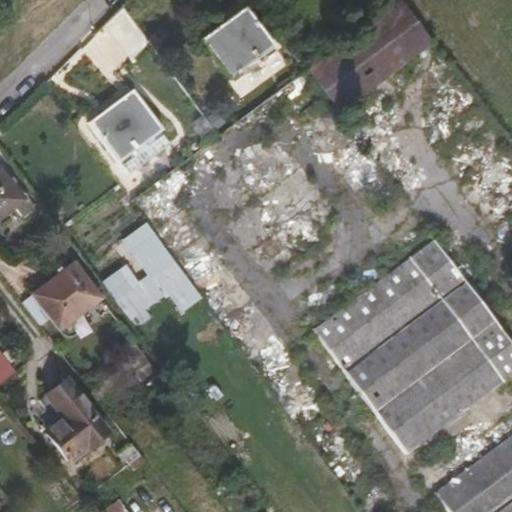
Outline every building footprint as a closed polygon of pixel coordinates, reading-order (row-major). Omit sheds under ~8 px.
[(406,0),(394,0),(384,8),(416,51),(435,35),(406,0)] [(275,44),(244,4),(202,36),(231,75),(275,44)] [(384,8),(308,65),(341,110),(416,51),(384,8)] [(104,26),(134,56),(151,39),(121,9),(104,26)] [(160,128),(130,87),(89,119),(120,160),(160,128)] [(0,155),(0,204),(15,192),(23,202),(32,194),(0,155)] [(178,316),(202,299),(146,224),(121,242),(146,275),(137,282),(124,265),(101,282),(136,330),(156,315),(154,314),(157,312),(152,304),(163,296),(178,316)] [(511,379),(511,342),(436,240),(313,333),(405,455),(500,381),(505,385),(511,379)] [(71,254),(30,285),(47,307),(57,319),(96,289),(71,254)] [(30,285),(19,293),(38,316),(47,307),(30,285)] [(150,382),(158,376),(132,343),(82,381),(98,401),(127,379),(147,405),(160,395),(150,382)] [(2,354),(0,355),(0,381),(14,371),(2,354)] [(64,459),(101,430),(62,380),(39,399),(48,413),(37,423),(64,459)] [(126,457),(137,445),(129,436),(118,445),(126,457)] [(511,511),(511,438),(435,496),(447,511),(511,511)]
